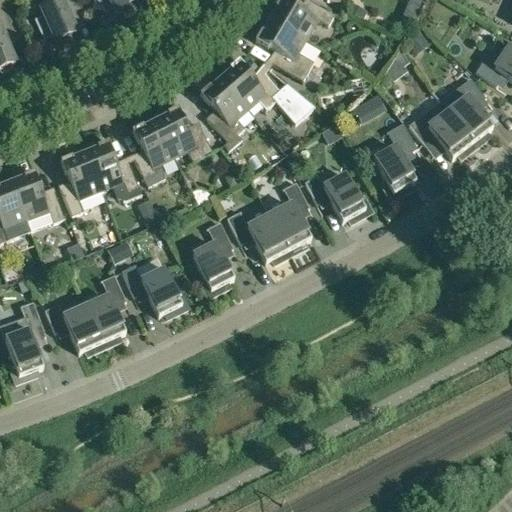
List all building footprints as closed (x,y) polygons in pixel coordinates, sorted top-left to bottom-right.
[(0,0),(0,78),(12,73),(10,69),(15,67),(7,49),(20,43),(6,0),(0,0)] [(84,21),(85,23),(86,23),(75,0),(44,0),(49,8),(39,12),(43,21),(36,24),(44,42),(51,38),(54,47),(60,44),(63,51),(74,46),(71,39),(77,37),(72,27),(84,21)] [(95,0),(105,14),(111,10),(116,18),(121,14),(125,20),(136,14),(132,8),(137,4),(133,0),(95,0)] [(277,12),(270,24),(305,45),(317,24),(327,30),(333,19),(309,5),(303,15),(292,9),(293,8),(280,0),(274,11),(277,12)] [(305,45),(270,24),(263,36),(260,34),(254,45),(267,52),(267,51),(278,58),(272,68),(302,85),(313,66),(298,57),(305,45)] [(430,47),(419,33),(406,43),(417,57),(430,47)] [(474,77),(495,91),(503,80),(511,86),(511,54),(508,52),(494,72),(483,66),(484,65),(483,64),(474,77)] [(394,64),(400,73),(404,70),(410,65),(401,53),(394,64)] [(231,75),(221,84),(247,114),(258,105),(265,114),(275,106),(295,129),(315,111),(287,87),(278,94),(264,78),(255,86),(247,76),(238,64),(229,72),(231,75)] [(439,106),(474,152),(489,141),(486,137),(492,133),(475,110),(485,102),(470,82),(439,106)] [(236,123),(247,114),(221,84),(210,93),(208,90),(199,98),(208,109),(209,108),(217,118),(208,126),(226,146),(223,149),(228,155),(241,144),(236,139),(244,132),(236,123)] [(378,98),(369,103),(376,116),(385,111),(378,98)] [(439,106),(428,114),(408,130),(423,150),(434,142),(451,164),(457,160),(460,163),(474,152),(439,106)] [(155,126),(173,162),(186,156),(192,166),(212,156),(199,131),(188,136),(183,125),(184,125),(177,111),(166,117),(168,120),(155,126)] [(162,168),(173,162),(155,126),(143,132),(142,129),(131,135),(138,148),(138,147),(144,158),(133,164),(146,189),(165,180),(162,168)] [(415,186),(401,162),(416,153),(402,128),(385,137),(386,138),(387,138),(395,152),(373,164),(386,188),(382,191),(390,206),(411,194),(409,190),(415,186)] [(97,153),(85,158),(100,195),(112,190),(117,203),(124,206),(141,199),(128,166),(116,171),(112,159),(113,159),(107,145),(96,150),(97,153)] [(100,195),(85,158),(72,164),(71,160),(59,165),(65,179),(66,178),(71,190),(60,194),(71,220),(88,213),(90,209),(103,204),(100,195)] [(29,236),(52,227),(64,223),(54,197),(42,201),(38,189),(39,189),(34,175),(23,179),(24,183),(11,188),(25,225),(29,236)] [(304,187),(316,209),(328,203),(341,227),(348,224),(350,228),(371,217),(362,201),(358,203),(345,180),(323,192),(317,181),(318,181),(317,179),(304,187)] [(269,221),(290,260),(306,252),(303,248),(310,244),(297,219),(309,213),(295,187),(281,194),(282,195),(283,195),(291,209),(269,221)] [(13,230),(25,225),(11,188),(0,191),(0,247),(12,243),(15,236),(13,230)] [(153,216),(142,221),(146,230),(158,225),(153,216)] [(290,260),(269,221),(247,232),(239,218),(240,217),(240,216),(226,223),(240,249),(252,243),(265,268),(271,264),(273,269),(290,260)] [(233,284),(221,259),(232,253),(219,227),(205,234),(206,235),(207,235),(214,249),(191,260),(204,285),(200,287),(208,302),(229,292),(226,287),(233,284)] [(123,260),(118,248),(109,252),(114,264),(123,260)] [(157,261),(134,272),(134,271),(135,270),(134,269),(120,276),(133,302),(145,296),(157,322),(164,318),(166,323),(188,313),(180,297),(176,299),(157,261)] [(85,311),(103,352),(120,345),(118,341),(125,338),(113,312),(125,306),(113,280),(99,286),(100,287),(101,287),(108,302),(85,311)] [(42,373),(33,346),(45,341),(32,306),(19,311),(23,322),(22,323),(23,324),(24,324),(28,335),(4,344),(13,370),(9,371),(15,388),(37,380),(35,375),(42,373)] [(103,352),(85,311),(62,322),(57,310),(58,310),(58,309),(44,315),(54,338),(66,333),(78,358),(85,355),(87,360),(103,352)]
